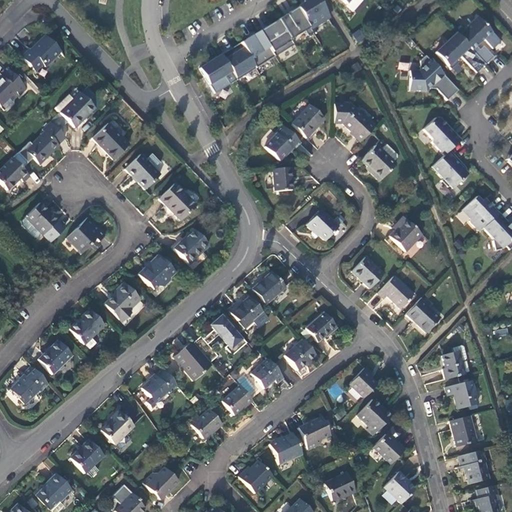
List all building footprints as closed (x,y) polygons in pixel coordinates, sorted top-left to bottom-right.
[(314,0),(298,10),(311,32),(331,20),(318,0),(314,0)] [(291,42),(305,34),(309,39),(314,36),(311,32),(298,10),(291,15),(292,17),(288,19),(287,17),(279,22),(280,24),(291,42)] [(469,28),(459,38),(486,66),(494,59),(484,48),(480,51),(477,47),(479,45),(478,44),(483,40),(484,41),(492,33),(478,18),(468,27),(469,28)] [(279,22),(267,30),(270,34),(273,32),(272,30),(280,24),(279,22)] [(260,34),(276,60),(295,48),(291,42),(280,24),(272,30),(273,32),(270,34),(267,30),(260,34)] [(352,32),(356,42),(367,38),(363,28),(352,32)] [(242,48),(257,72),(276,60),(260,34),(247,42),(249,45),(243,49),(241,46),(242,48)] [(456,35),(436,55),(451,71),(460,63),(457,60),(460,57),(477,75),(486,66),(459,38),(456,35)] [(59,53),(44,36),(29,50),(29,49),(20,57),(34,72),(43,64),(45,67),(59,53)] [(241,46),(230,53),(231,54),(242,48),(241,46)] [(230,53),(222,58),(236,81),(247,75),(248,77),(257,72),(242,48),(231,54),(230,53)] [(436,90),(448,102),(459,92),(426,57),(420,63),(420,73),(410,73),(409,93),(428,94),(432,90),(436,90)] [(200,72),(210,88),(224,79),(230,88),(237,83),(236,81),(222,58),(200,72)] [(398,69),(409,70),(410,62),(398,62),(398,69)] [(26,89),(8,70),(0,77),(0,106),(16,91),(20,95),(26,89)] [(248,77),(247,75),(236,81),(237,83),(238,83),(248,77)] [(74,129),(94,109),(79,94),(59,114),(74,129)] [(349,105),(332,105),(332,123),(341,123),(354,136),(353,137),(359,143),(375,126),(369,121),(368,123),(349,105)] [(308,106),(290,124),(305,138),(311,131),(310,130),(321,118),(308,106)] [(450,152),(461,142),(440,120),(436,120),(423,131),(432,140),(432,144),(444,157),(450,152)] [(57,145),(65,138),(51,122),(42,131),(43,133),(25,151),(38,165),(58,146),(57,145)] [(127,146),(107,124),(91,139),(112,161),(127,146)] [(300,144),(282,126),(276,133),(277,134),(264,148),(279,162),(291,149),(293,151),(300,144)] [(386,145),(380,151),(392,162),(396,158),(396,155),(386,145)] [(376,146),(361,161),(367,167),(372,172),(370,174),(378,182),(395,164),(392,162),(380,151),(376,146)] [(463,166),(450,152),(444,157),(432,169),(443,181),(441,182),(448,189),(450,187),(453,191),(460,184),(462,186),(464,185),(465,183),(466,182),(467,179),(468,178),(468,176),(469,175),(461,168),(463,166)] [(159,176),(139,156),(124,170),(144,190),(159,176)] [(29,176),(11,159),(0,169),(0,185),(6,191),(19,179),(22,183),(29,176)] [(289,168),(271,169),(273,192),(291,190),(289,168)] [(194,206),(174,185),(158,200),(179,221),(194,206)] [(470,220),(470,223),(479,233),(483,229),(499,215),(487,202),(484,206),(477,198),(462,212),(470,220)] [(39,203),(21,221),(22,225),(34,238),(39,239),(57,221),(39,203)] [(319,236),(324,242),(337,227),(331,222),(320,211),(305,226),(311,232),(313,233),(314,232),(319,236)] [(509,252),(511,248),(511,232),(509,230),(511,228),(499,215),(483,229),(494,241),(493,243),(495,252),(503,251),(505,248),(509,252)] [(335,218),(331,222),(337,227),(341,223),(335,218)] [(402,218),(395,224),(398,226),(394,231),(389,237),(404,252),(420,236),(402,218)] [(104,236),(87,219),(65,239),(80,255),(89,247),(88,246),(94,240),(97,243),(104,236)] [(188,265),(207,246),(193,231),(186,239),(184,237),(172,249),(188,265)] [(313,233),(311,232),(310,233),(310,236),(315,240),(319,236),(314,232),(313,233)] [(411,257),(426,239),(422,235),(407,253),(411,257)] [(174,274),(158,256),(137,275),(153,291),(157,287),(164,288),(170,282),(169,279),(174,274)] [(382,275),(365,258),(351,273),(369,289),(382,275)] [(264,281),(252,292),(265,306),(284,288),(271,272),(263,279),(264,281)] [(392,276),(376,294),(383,300),(386,297),(400,309),(413,296),(392,276)] [(139,300),(123,284),(113,293),(114,294),(104,305),(121,323),(131,314),(128,311),(139,300)] [(243,330),(262,313),(248,298),(230,314),(243,330)] [(419,300),(405,315),(424,333),(439,319),(419,300)] [(88,311),(67,330),(83,347),(84,346),(88,350),(95,344),(90,339),(103,326),(88,311)] [(336,329),(323,314),(304,329),(316,343),(325,336),(326,337),(336,329)] [(246,343),(222,317),(210,328),(213,331),(217,336),(226,346),(224,348),(231,356),(246,343)] [(213,331),(202,340),(207,345),(217,336),(213,331)] [(199,336),(192,343),(193,344),(210,363),(217,356),(207,345),(202,340),(199,336)] [(315,358),(301,341),(283,356),(296,371),(308,362),(309,363),(315,358)] [(51,375),(71,357),(57,342),(37,361),(51,375)] [(210,363),(193,344),(174,360),(194,384),(213,367),(210,363)] [(442,370),(445,380),(464,375),(458,352),(441,356),(445,369),(442,370)] [(277,384),(283,379),(266,360),(250,374),(263,390),(273,380),(277,384)] [(40,393),(47,386),(30,368),(23,375),(25,376),(9,391),(23,406),(38,391),(40,393)] [(348,385),(362,399),(375,385),(368,378),(370,375),(364,369),(348,385)] [(177,387),(162,370),(154,376),(155,377),(141,389),(154,404),(167,393),(169,394),(177,387)] [(476,405),(471,382),(444,388),(447,397),(452,396),(456,410),(476,405)] [(244,408),(251,402),(238,387),(221,402),(232,416),(243,407),(244,408)] [(372,436),(390,416),(380,407),(379,408),(371,401),(356,416),(369,428),(366,430),(372,436)] [(213,432),(221,426),(208,410),(190,425),(202,440),(212,431),(213,432)] [(133,427),(117,411),(109,418),(111,420),(99,431),(114,446),(133,427)] [(469,416),(449,422),(455,447),(475,442),(469,416)] [(321,418),(297,429),(307,450),(320,444),(321,439),(328,436),(321,418)] [(389,465),(404,450),(386,433),(372,448),(389,465)] [(301,455),(291,434),(268,445),(277,465),(301,455)] [(102,456),(87,441),(69,459),(84,475),(86,473),(91,478),(98,471),(93,466),(102,456)] [(482,450),(457,456),(460,468),(463,467),(468,484),(488,479),(483,461),(484,460),(482,450)] [(254,495),(272,477),(257,462),(250,469),(248,468),(244,472),(243,472),(237,478),(254,495)] [(159,501),(177,482),(163,468),(157,474),(152,474),(142,484),(159,501)] [(400,504),(412,491),(407,486),(402,481),(404,479),(398,472),(383,488),(400,504)] [(354,493),(345,474),(323,484),(331,501),(344,495),(345,497),(354,493)] [(71,491),(55,475),(47,483),(48,484),(35,496),(49,510),(58,502),(59,503),(71,491)] [(494,486),(475,491),(477,499),(475,500),(478,511),(497,511),(494,496),(496,495),(494,486)] [(139,501),(132,494),(114,511),(113,511),(142,511),(144,510),(137,503),(139,501)] [(310,511),(299,500),(286,511),(310,511)]
